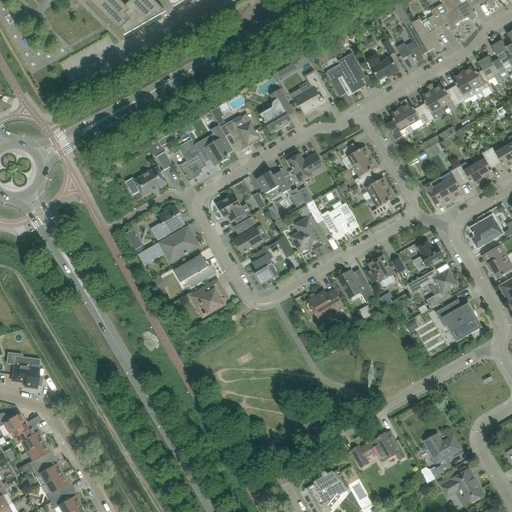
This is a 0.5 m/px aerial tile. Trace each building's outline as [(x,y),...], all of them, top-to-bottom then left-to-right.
[(88,0),(90,0),(119,31),(124,36),(166,12),(154,0),(168,0),(173,8),(185,0),(88,0)] [(433,16),(440,27),(445,25),(448,29),(449,29),(451,31),(453,31),(455,31),(457,29),(457,27),(456,25),(457,24),(462,21),(449,0),(439,0),(447,12),(440,16),(436,8),(431,11),(433,16)] [(449,0),(462,21),(468,18),(469,18),(469,19),(470,19),(470,20),(471,20),(472,20),(473,20),(474,20),(475,19),(476,18),(476,17),(476,16),(476,15),(476,14),(475,14),(477,13),(473,7),(478,4),(475,0),(449,0)] [(482,0),(486,7),(488,6),(490,9),(492,9),(495,8),(495,5),(495,3),(498,0),(482,0)] [(400,2),(393,6),(397,13),(404,9),(400,2)] [(443,32),(440,27),(433,16),(431,11),(430,11),(433,16),(428,19),(435,30),(428,34),(425,28),(420,19),(412,24),(429,52),(435,49),(436,50),(438,51),(440,51),(442,49),(442,47),(442,45),(443,44),(438,35),(443,32)] [(412,24),(406,27),(404,28),(413,43),(407,46),(405,43),(397,48),(403,59),(411,55),(414,60),(416,60),(417,62),(419,62),(421,62),(423,60),(423,58),(422,56),(429,52),(412,24)] [(492,47),(499,58),(501,62),(503,65),(505,68),(510,65),(511,67),(511,66),(511,42),(506,46),(503,41),(502,39),(495,42),(495,45),(492,47)] [(383,44),(390,56),(395,52),(388,40),(383,44)] [(332,85),(334,88),(339,97),(350,90),(352,94),(366,86),(362,79),(366,77),(361,68),(353,53),(339,62),(341,65),(328,73),(333,82),(332,85)] [(302,59),(293,64),(296,70),(306,65),(309,63),(309,62),(311,61),(308,55),(302,59)] [(481,61),(478,63),(483,70),(484,73),(489,81),(491,84),(497,81),(498,83),(503,80),(509,76),(510,76),(507,71),(505,68),(503,65),(501,62),(499,58),(492,62),(489,57),(488,55),(481,58),(481,61)] [(391,57),(372,68),(379,80),(390,74),(391,76),(399,72),(391,57)] [(278,73),(273,75),(277,81),(282,79),(296,70),(293,64),(278,73)] [(473,66),(463,72),(473,89),(476,95),(478,99),(485,95),(482,91),(486,89),(489,87),(492,86),(491,84),(484,73),(479,76),(477,73),(473,66)] [(301,89),(291,95),(293,99),(298,107),(302,109),(305,115),(318,107),(324,104),(323,102),(324,102),(324,101),(325,101),(325,100),(325,99),(324,99),(329,96),(315,71),(305,77),(312,89),(304,93),(301,89)] [(467,93),(473,89),(463,72),(452,78),(458,88),(453,91),(460,104),(470,98),(467,93)] [(442,84),(431,90),(442,108),(452,102),(455,107),(460,104),(453,91),(448,94),(442,84)] [(270,108),(261,114),(264,120),(272,134),(292,122),(288,116),(294,112),(290,105),(288,102),(281,89),(270,95),(276,105),(270,108)] [(431,113),(442,108),(431,90),(421,96),(427,106),(422,109),(429,122),(435,119),(431,113)] [(411,102),(400,108),(411,126),(414,131),(424,125),(429,122),(422,109),(417,112),(415,109),(411,102)] [(219,107),(211,111),(220,126),(225,122),(222,117),(225,116),(219,107)] [(394,121),(386,126),(395,142),(398,140),(403,137),(414,131),(411,126),(400,108),(390,114),(394,121)] [(226,137),(231,134),(241,151),(249,147),(248,144),(251,142),(252,143),(261,138),(258,133),(259,132),(258,130),(257,131),(247,114),(243,117),(240,116),(221,127),(226,137)] [(474,115),(469,119),(472,124),(478,121),(474,115)] [(468,117),(462,121),(465,127),(471,124),(468,117)] [(191,123),(185,126),(189,134),(195,130),(191,123)] [(205,149),(207,153),(214,165),(221,161),(222,163),(228,159),(227,158),(229,156),(228,154),(234,151),(229,142),(219,125),(211,130),(218,141),(205,149)] [(175,132),(168,136),(171,141),(178,137),(175,132)] [(189,161),(180,167),(184,173),(189,182),(200,175),(199,174),(201,173),(202,171),(201,169),(207,166),(200,154),(201,153),(197,146),(195,147),(191,141),(180,148),(184,156),(186,155),(189,161)] [(158,142),(150,147),(155,156),(164,151),(158,142)] [(354,167),(371,157),(365,147),(360,150),(355,153),(351,145),(348,147),(339,152),(338,152),(343,160),(349,170),(354,167)] [(436,145),(429,149),(433,155),(439,151),(436,145)] [(493,148),(487,151),(495,163),(500,160),(506,170),(511,166),(511,157),(506,147),(496,153),(493,148)] [(406,151),(400,154),(405,163),(411,160),(406,151)] [(485,159),(475,165),(485,183),(495,177),(490,166),(495,163),(487,151),(482,154),(485,159)] [(165,152),(157,157),(165,171),(173,166),(165,152)] [(288,161),(293,170),(300,182),(312,175),(311,175),(324,167),(317,154),(304,162),(300,155),(288,161)] [(358,186),(370,179),(367,173),(377,167),(371,157),(354,167),(360,177),(355,181),(358,186)] [(466,163),(456,169),(464,181),(469,178),(475,188),(485,183),(475,165),(469,168),(466,163)] [(158,167),(135,181),(133,178),(126,182),(133,195),(140,191),(143,197),(167,183),(158,167)] [(454,177),(444,183),(454,201),(464,195),(458,184),(464,181),(456,169),(451,172),(454,177)] [(291,189),(286,180),(281,171),(274,176),(271,171),(257,179),(262,188),(266,194),(279,187),(283,194),(291,189)] [(373,184),(370,179),(358,186),(361,191),(363,195),(368,192),(372,198),(389,188),(383,178),(373,184)] [(443,207),(454,201),(444,183),(434,189),(430,183),(420,189),(423,195),(428,192),(434,203),(439,200),(443,207)] [(345,184),(340,187),(344,194),(349,191),(345,184)] [(378,209),(373,212),(376,217),(388,210),(385,204),(395,198),(389,188),(372,198),(378,209)] [(293,192),(289,194),(299,210),(307,205),(303,198),(298,189),(293,192)] [(225,200),(217,205),(223,215),(224,217),(224,218),(225,217),(228,216),(231,222),(234,220),(236,219),(238,222),(237,223),(247,217),(246,217),(244,214),(245,214),(250,211),(247,204),(242,207),(239,201),(234,193),(224,198),(225,200)] [(307,205),(313,215),(320,211),(314,201),(307,205)] [(263,202),(258,205),(260,210),(266,207),(263,202)] [(350,234),(352,233),(353,231),(353,228),(359,224),(354,216),(346,204),(330,213),(329,211),(321,216),(333,236),(335,240),(349,232),(350,234)] [(159,216),(163,222),(163,224),(153,230),(159,241),(184,227),(180,221),(182,220),(179,215),(181,214),(176,206),(173,208),(172,206),(164,210),(165,212),(159,216)] [(278,212),(273,215),(276,221),(281,218),(278,212)] [(303,231),(291,238),(295,244),(300,252),(311,246),(312,248),(316,246),(318,248),(326,243),(321,235),(310,217),(298,224),(303,231)] [(242,236),(235,240),(236,242),(236,244),(236,246),(237,248),(238,250),(240,251),(242,252),(243,254),(252,249),(265,242),(264,241),(269,239),(262,226),(257,229),(256,228),(254,224),(250,218),(247,220),(244,221),(236,226),(242,236)] [(475,237),(474,238),(472,239),(478,249),(486,244),(503,234),(500,230),(495,221),(491,224),(488,218),(471,228),(473,232),(472,232),(473,234),(473,233),(475,237)] [(276,223),(276,224),(282,234),(288,230),(282,219),(276,223)] [(188,226),(138,255),(144,266),(153,261),(165,254),(171,263),(178,259),(191,252),(200,247),(195,237),(191,239),(185,229),(188,227),(188,226)] [(133,230),(126,234),(135,250),(143,246),(133,230)] [(282,251),(289,246),(284,238),(277,242),(282,251)] [(418,247),(423,256),(421,257),(427,267),(444,257),(438,246),(433,249),(428,241),(418,247)] [(485,254),(482,256),(487,265),(491,272),(493,271),(497,279),(505,275),(505,274),(511,269),(511,263),(507,255),(507,254),(504,250),(501,245),(494,249),(485,254)] [(258,272),(255,274),(261,285),(280,275),(274,265),(272,264),(270,260),(273,258),(267,247),(254,255),(257,261),(253,264),(258,272)] [(216,273),(212,265),(208,267),(202,256),(175,271),(182,283),(194,276),(198,283),(216,273)] [(396,279),(393,275),(388,266),(383,257),(369,264),(372,269),(367,272),(374,285),(380,282),(383,286),(385,287),(395,282),(396,279)] [(392,262),(399,273),(406,269),(399,258),(392,262)] [(459,286),(451,272),(449,269),(446,271),(441,274),(438,276),(430,280),(427,274),(406,286),(410,293),(411,295),(428,285),(435,296),(427,301),(431,309),(443,301),(452,296),(449,291),(459,286)] [(361,293),(367,303),(376,298),(369,285),(364,276),(357,280),(351,270),(337,279),(342,287),(349,300),(361,293)] [(511,279),(503,284),(499,286),(507,300),(511,308),(511,279)] [(164,281),(156,286),(160,291),(167,287),(164,281)] [(218,288),(215,282),(191,296),(197,308),(202,305),(203,305),(209,314),(224,305),(222,302),(228,299),(224,291),(223,292),(220,287),(218,288)] [(308,306),(310,310),(312,310),(313,310),(319,319),(335,309),(337,313),(345,308),(334,290),(327,294),(325,291),(308,300),(310,303),(308,304),(308,306)] [(385,296),(380,298),(385,307),(391,304),(393,303),(391,298),(387,300),(385,296)] [(448,306),(439,311),(436,313),(445,328),(447,326),(451,334),(456,342),(482,327),(468,303),(452,312),(448,306)] [(415,320),(405,325),(409,333),(419,327),(415,320)] [(12,381),(13,381),(25,383),(25,387),(37,389),(37,386),(42,387),(43,377),(38,376),(39,369),(27,367),(27,366),(14,365),(12,381)] [(432,396),(430,404),(437,405),(439,397),(432,396)] [(9,434),(10,433),(13,438),(36,425),(36,424),(31,428),(28,422),(26,423),(20,413),(12,418),(10,415),(2,413),(0,414),(0,426),(3,424),(9,434)] [(21,443),(27,452),(44,442),(38,432),(40,431),(36,425),(13,438),(17,445),(21,443)] [(405,457),(401,449),(390,432),(385,435),(385,434),(378,437),(378,438),(371,443),(372,444),(361,450),(359,446),(351,451),(361,468),(369,463),(366,458),(376,452),(382,462),(396,454),(400,460),(405,457)] [(431,438),(424,442),(429,450),(437,464),(439,462),(441,466),(437,468),(432,471),(437,479),(453,469),(448,462),(446,458),(449,457),(461,450),(457,443),(453,436),(443,442),(441,439),(438,434),(431,438)] [(28,464),(32,470),(55,457),(51,451),(50,452),(44,442),(27,452),(32,461),(28,464)] [(40,475),(45,484),(63,474),(57,464),(59,463),(55,457),(32,470),(36,477),(40,475)] [(436,478),(432,471),(431,470),(428,469),(427,467),(421,471),(428,484),(437,479),(436,478)] [(470,469),(461,474),(442,485),(449,497),(459,492),(467,505),(485,495),(470,469)] [(339,470),(334,473),(333,471),(328,474),(326,472),(324,472),(322,473),(322,475),(323,477),(314,482),(315,484),(306,489),(306,490),(307,489),(320,511),(330,511),(331,511),(333,511),(329,505),(337,496),(337,497),(347,491),(336,472),(340,470),(339,470)] [(417,473),(411,483),(419,487),(424,478),(417,473)] [(47,496),(51,502),(74,489),(70,483),(69,484),(63,474),(45,484),(51,493),(47,496)] [(439,485),(436,479),(428,484),(431,490),(439,485)] [(5,490),(3,487),(0,489),(0,510),(8,506),(3,496),(7,494),(5,490)] [(54,509),(59,507),(61,511),(70,511),(82,506),(76,496),(77,495),(74,489),(51,502),(54,509)]
